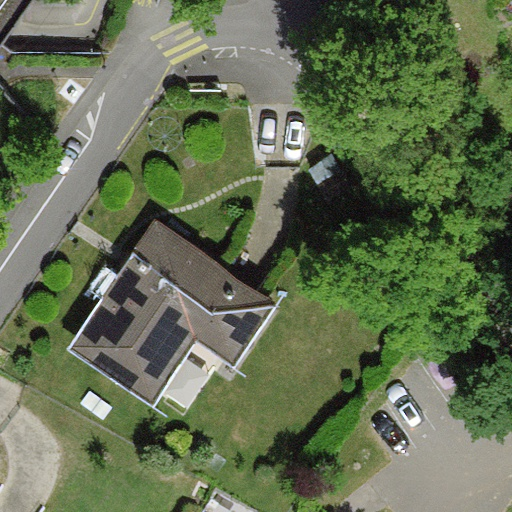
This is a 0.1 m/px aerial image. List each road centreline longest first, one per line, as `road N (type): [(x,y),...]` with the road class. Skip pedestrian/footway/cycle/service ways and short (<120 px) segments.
road 1 (residential): [(0,278),(131,91),(178,46),(249,21),(271,19),(309,34)]
road 2 (residential): [(511,301),(336,59),(309,34)]
